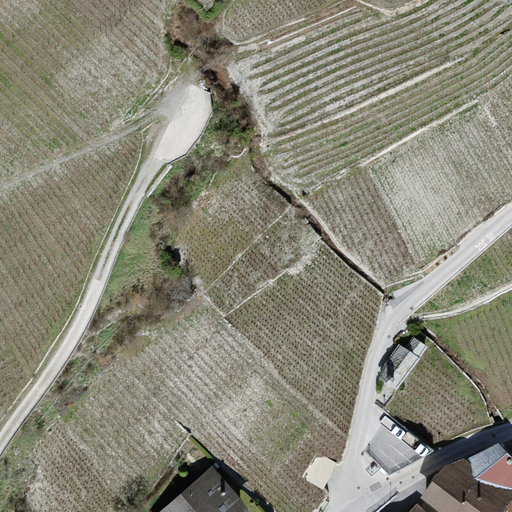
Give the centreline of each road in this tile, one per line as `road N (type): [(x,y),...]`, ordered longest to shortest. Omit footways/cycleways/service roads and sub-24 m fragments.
road 1 (unclassified): [(340,511),(386,333),(420,292),(511,220)]
road 2 (residential): [(511,430),(446,454),(351,511)]
